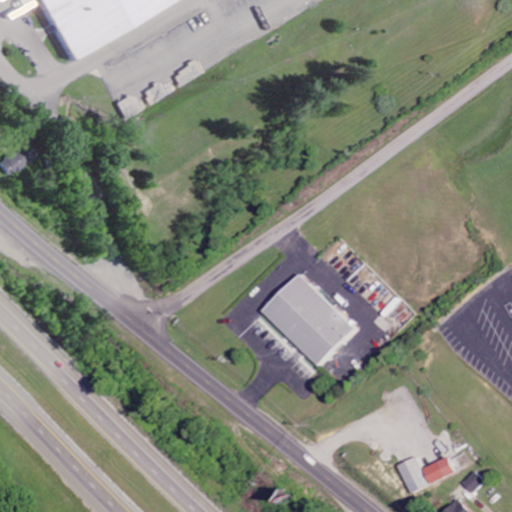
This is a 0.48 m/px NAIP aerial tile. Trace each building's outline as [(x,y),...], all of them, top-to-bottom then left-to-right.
[(38,0),(75,62),(181,0),(38,0)] [(13,177),(48,156),(39,141),(4,161),(13,177)] [(328,369),(365,330),(308,276),(272,315),(328,369)] [(438,489),(428,460),(409,466),(420,495),(438,489)] [(435,469),(441,485),(467,476),(461,460),(435,469)] [(494,483),(484,473),(472,484),(483,495),(494,483)] [(481,511),(469,501),(458,511),(481,511)]
